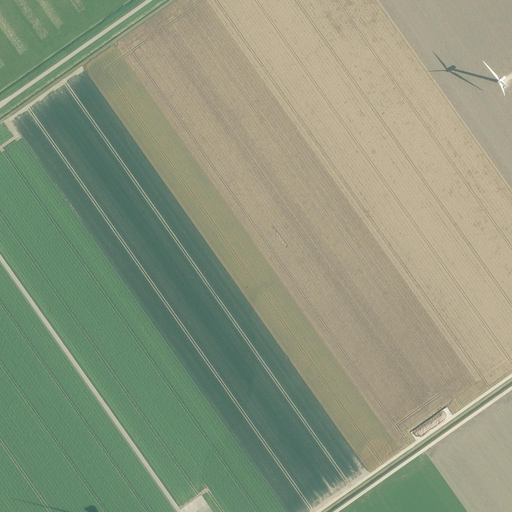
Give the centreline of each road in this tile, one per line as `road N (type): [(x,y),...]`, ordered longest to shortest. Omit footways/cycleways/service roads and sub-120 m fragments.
road 1 (track): [(511,375),(317,511)]
road 2 (track): [(511,387),(335,511)]
road 3 (residential): [(0,105),(149,0)]
